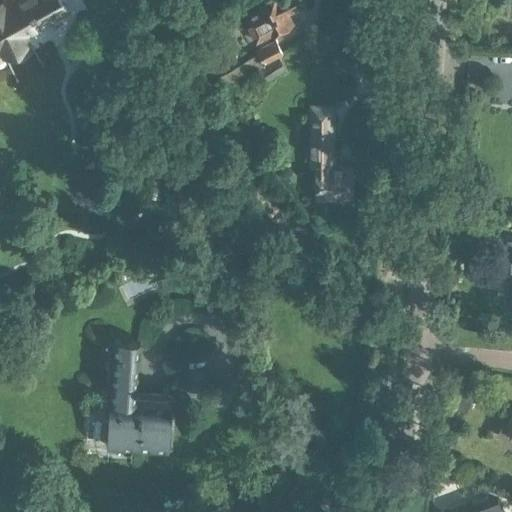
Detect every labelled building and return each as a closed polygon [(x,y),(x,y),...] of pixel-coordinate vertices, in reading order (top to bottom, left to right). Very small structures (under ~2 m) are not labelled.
[(28,44),(26,36),(72,23),(65,0),(29,0),(17,4),(15,0),(7,0),(0,2),(0,50),(1,52),(28,44)] [(286,13),(306,2),(305,0),(269,0),(242,14),(256,42),(292,23),(286,13)] [(283,54),(276,40),(257,49),(264,64),(283,54)] [(266,81),(287,68),(279,57),(260,69),(266,81)] [(333,165),(333,104),(308,104),(309,166),(316,166),(317,199),(353,198),(352,165),(333,165)] [(150,172),(166,162),(150,135),(135,144),(150,172)] [(248,197),(194,171),(189,181),(243,207),(248,197)] [(223,232),(226,225),(217,221),(214,228),(223,232)] [(262,240),(235,228),(226,248),(253,260),(262,240)] [(176,259),(183,274),(204,264),(196,248),(176,259)] [(107,399),(107,447),(168,450),(171,402),(139,400),(142,337),(112,336),(110,399),(107,399)] [(499,511),(500,500),(446,499),(445,511),(499,511)]
